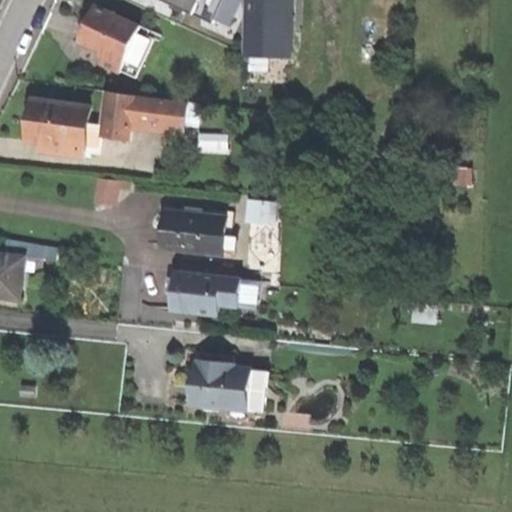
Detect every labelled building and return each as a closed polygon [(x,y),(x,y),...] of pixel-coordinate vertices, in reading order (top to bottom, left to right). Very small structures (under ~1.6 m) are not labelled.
[(197,15),(203,0),(164,0),(174,4),(187,10),(197,15)] [(224,0),(203,0),(197,15),(215,23),(224,0)] [(293,0),(246,0),(246,56),(292,56),(293,0)] [(185,14),(187,10),(174,4),(172,8),(185,14)] [(143,27),(97,6),(92,16),(80,42),(103,53),(99,63),(121,74),(122,71),(143,27)] [(158,34),(143,27),(122,71),(138,78),(158,34)] [(190,102),(114,93),(108,137),(131,140),(134,125),(186,131),(190,102)] [(86,157),(92,108),(35,101),(32,122),(30,141),(50,144),(73,146),(72,155),(86,157)] [(49,153),(72,155),(73,146),(50,144),(49,153)] [(120,180),(100,178),(97,203),(117,205),(120,180)] [(237,239),(232,239),(233,212),(186,207),(186,213),(168,212),(165,249),(178,250),(236,255),(237,239)] [(8,239),(6,254),(26,256),(58,260),(60,248),(8,239)] [(0,297),(21,300),(26,256),(6,254),(0,253),(0,297)] [(222,304),(241,306),(244,279),(178,273),(177,288),(175,311),(221,315),(222,304)] [(261,281),(244,279),(241,306),(258,308),(261,281)] [(192,404),(251,410),(255,371),(255,370),(237,368),(237,362),(222,361),(221,367),(202,365),(196,365),(192,404)] [(270,372),(255,371),(251,410),(266,411),(270,372)] [(23,395),(35,396),(36,387),(24,385),(23,395)]
